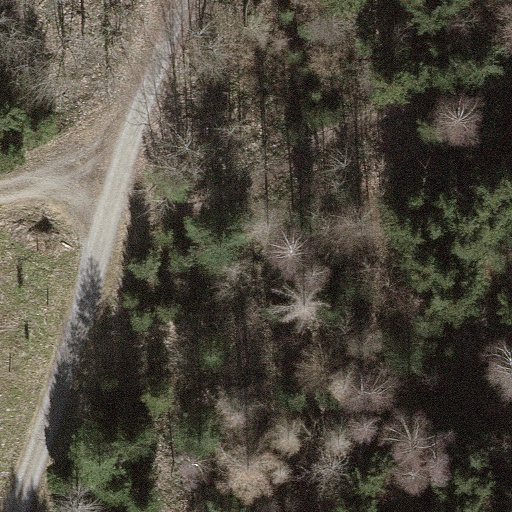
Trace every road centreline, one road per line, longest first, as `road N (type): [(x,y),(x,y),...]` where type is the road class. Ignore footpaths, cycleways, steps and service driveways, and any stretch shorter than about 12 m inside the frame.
road 1 (track): [(14,511),(189,0)]
road 2 (track): [(134,150),(0,193)]
